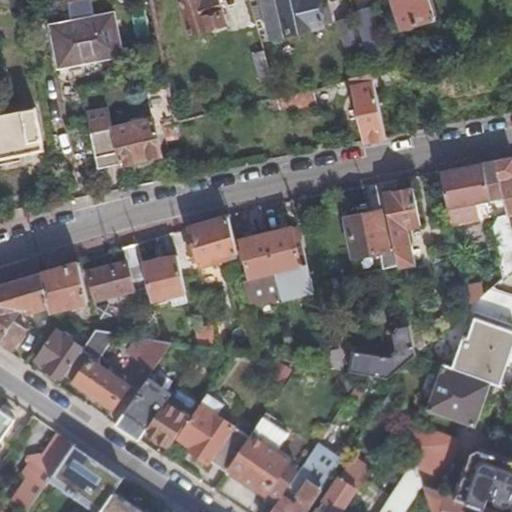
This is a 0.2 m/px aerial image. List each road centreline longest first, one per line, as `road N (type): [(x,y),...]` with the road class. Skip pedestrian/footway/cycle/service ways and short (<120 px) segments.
road 1 (tertiary): [(511,134),(0,252)]
road 2 (residential): [(200,511),(0,375)]
